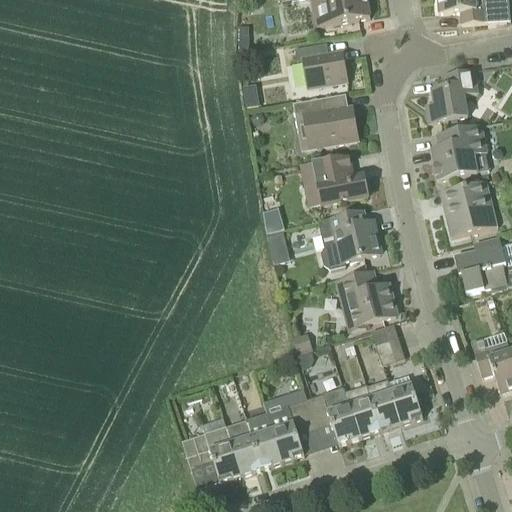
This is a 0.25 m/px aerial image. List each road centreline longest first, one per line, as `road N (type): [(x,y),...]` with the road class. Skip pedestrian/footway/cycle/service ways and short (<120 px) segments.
road 1 (residential): [(472,445),(406,214),(387,94),(398,67),(415,55)]
road 2 (residential): [(247,511),(472,445)]
